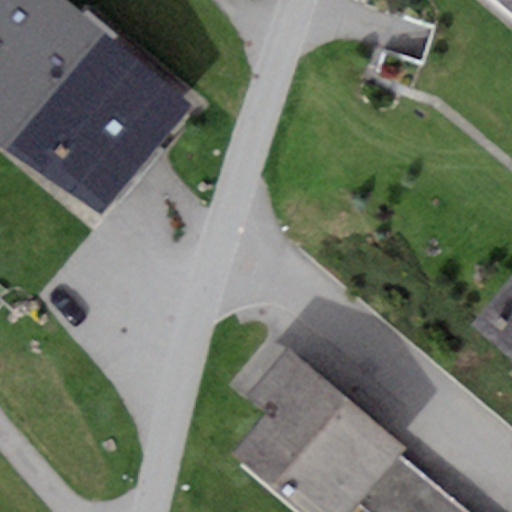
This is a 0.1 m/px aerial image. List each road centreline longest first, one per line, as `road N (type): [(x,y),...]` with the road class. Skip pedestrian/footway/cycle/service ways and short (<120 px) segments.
road 1 (residential): [(220,234),(511,477)]
road 2 (residential): [(152,511),(220,234)]
road 3 (residential): [(220,234),(301,0)]
